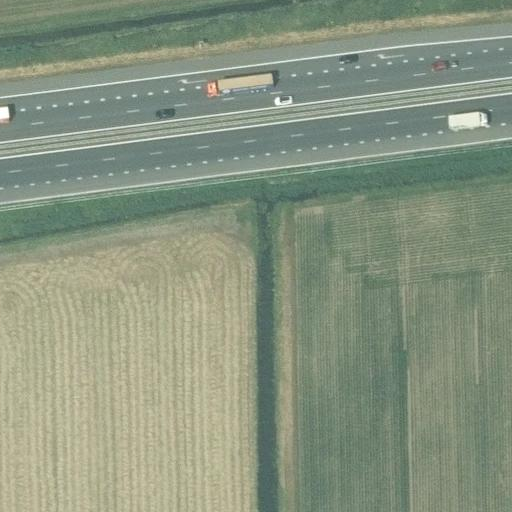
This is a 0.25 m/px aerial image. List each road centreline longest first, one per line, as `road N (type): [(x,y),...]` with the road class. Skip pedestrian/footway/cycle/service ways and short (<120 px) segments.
road 1 (motorway): [(0,172),(511,107)]
road 2 (motorway): [(511,62),(0,127)]
